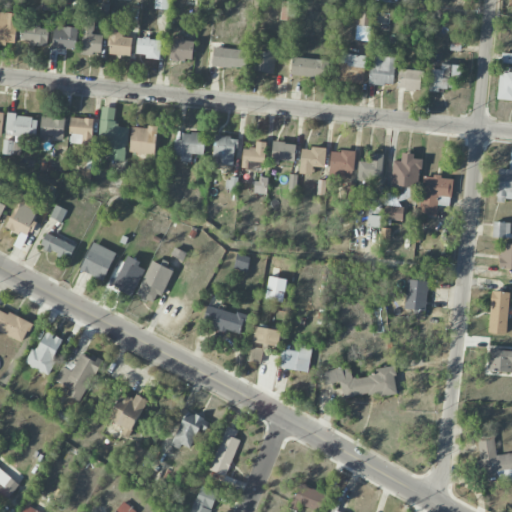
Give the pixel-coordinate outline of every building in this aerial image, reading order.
[(154,0),(154,9),(168,10),(168,0),(154,0)] [(281,19),(292,20),(293,2),(282,1),(281,19)] [(356,25),(373,27),(375,11),(358,10),(356,25)] [(0,43),(16,45),(17,13),(0,12),(0,43)] [(95,17),(82,16),(81,54),(102,55),(102,35),(94,35),(95,17)] [(123,25),(109,25),(108,55),(131,55),(132,37),(123,37),(123,25)] [(48,27),(22,26),(21,44),(48,45),(48,27)] [(78,27),(54,26),(53,48),(77,49),(78,27)] [(194,42),(182,40),(182,36),(173,35),(170,59),(192,61),(194,42)] [(137,38),(136,54),(145,54),(145,58),(160,59),(161,40),(137,38)] [(245,68),(246,50),(213,48),(212,67),(245,68)] [(274,73),(276,52),(255,50),(253,71),(274,73)] [(511,63),(511,53),(502,53),(502,63),(511,63)] [(364,83),(366,55),(341,54),(340,82),(364,83)] [(369,83),(393,86),(396,58),(373,55),(369,83)] [(326,78),(327,59),(292,58),(291,76),(326,78)] [(456,65),(441,64),(441,70),(430,69),(429,91),(440,92),(440,88),(455,89),(456,65)] [(398,89),(421,91),(423,71),(400,69),(398,89)] [(511,72),(499,72),(498,98),(511,98),(511,72)] [(116,108),(102,107),(97,148),(109,149),(108,160),(125,162),(129,128),(114,126),(116,108)] [(36,137),(37,116),(6,115),(5,135),(36,137)] [(65,118),(42,117),(41,137),(64,138),(65,118)] [(83,134),(83,142),(92,142),(93,118),(70,117),(69,133),(83,134)] [(130,153),(155,154),(157,127),(131,126),(130,153)] [(192,154),(203,155),(205,135),(182,133),(181,140),(174,140),(173,155),(181,156),(181,161),(191,162),(192,154)] [(235,165),(236,137),(214,136),(213,164),(235,165)] [(20,141),(3,140),(3,154),(20,155),(20,141)] [(264,170),(265,142),(256,141),(256,149),(243,148),(242,168),(264,170)] [(295,143),(273,142),(272,161),(295,162),(295,143)] [(326,149),(301,148),(300,174),(312,175),(313,167),(325,167),(326,149)] [(330,176),(353,177),(354,151),(331,150),(330,176)] [(359,161),(357,179),(381,181),(384,156),(366,154),(366,162),(359,161)] [(497,200),(511,200),(511,168),(498,168),(497,200)] [(436,216),(437,196),(452,197),(453,177),(422,176),(420,215),(436,216)] [(268,179),(254,179),(254,193),(267,193),(268,179)] [(355,184),(349,183),(346,199),(352,200),(355,184)] [(27,202),(29,197),(22,193),(5,228),(19,235),(14,245),(20,249),(40,208),(27,202)] [(62,222),(67,210),(55,205),(50,217),(62,222)] [(403,207),(384,206),(383,219),(403,220),(403,207)] [(381,216),(369,215),(368,226),(380,227),(381,216)] [(493,238),(510,238),(510,222),(493,222),(493,238)] [(70,261),(76,247),(46,233),(39,247),(70,261)] [(104,280),(116,252),(92,242),(80,271),(104,280)] [(511,268),(511,244),(500,244),(499,268),(511,268)] [(182,263),(186,252),(175,248),(170,258),(182,263)] [(234,269),(247,272),(250,257),(237,254),(234,269)] [(173,271),(152,261),(136,295),(153,303),(157,294),(162,296),(173,271)] [(131,291),(137,273),(117,266),(111,284),(131,291)] [(265,299),(282,303),(287,280),(270,276),(265,299)] [(405,310),(426,311),(428,281),(406,280),(405,310)] [(507,334),(509,292),(491,291),(489,333),(507,334)] [(212,328),(241,335),(246,315),(207,306),(204,319),(214,321),(212,328)] [(31,322),(0,309),(0,331),(24,341),(31,322)] [(253,343),(279,346),(281,330),(255,327),(253,343)] [(47,374),(64,340),(46,332),(37,351),(32,348),(25,363),(47,374)] [(281,349),(279,368),(309,371),(311,346),(301,345),(300,351),(281,349)] [(249,362),(261,363),(262,348),(250,348),(249,362)] [(488,372),(511,372),(511,348),(489,348),(488,372)] [(70,388),(66,395),(80,402),(102,360),(92,355),(90,358),(81,354),(72,371),(62,366),(55,380),(70,388)] [(321,373),(324,386),(340,381),(344,400),(378,391),(379,398),(399,393),(392,365),(375,370),(376,374),(352,380),(349,366),(321,373)] [(149,401),(137,394),(133,400),(121,394),(108,418),(124,428),(121,434),(128,438),(149,401)] [(200,429),(205,432),(210,422),(187,411),(170,445),(179,449),(182,444),(190,449),(200,429)] [(211,471),(227,476),(239,439),(235,438),(238,430),(225,426),(211,471)] [(511,453),(496,455),(494,435),(478,436),(482,482),(511,479),(511,453)] [(142,466),(150,451),(134,443),(127,458),(142,466)] [(20,483),(0,468),(0,498),(5,503),(20,483)] [(297,511),(300,505),(318,511),(325,493),(298,483),(289,508),(297,511)] [(190,511),(210,511),(217,493),(200,486),(190,511)] [(135,511),(136,511),(123,501),(115,511),(135,511)]
